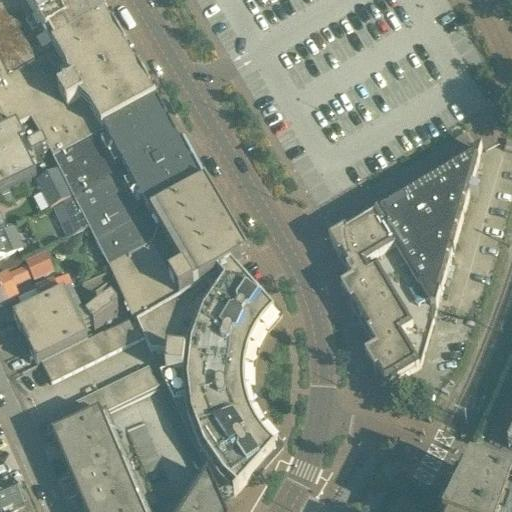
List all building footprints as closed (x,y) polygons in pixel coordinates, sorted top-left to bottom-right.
[(85,0),(25,35),(0,50),(0,61),(7,75),(65,45),(107,20),(95,0),(85,0)] [(25,0),(0,13),(0,50),(25,35),(85,0),(25,0)] [(0,0),(0,13),(25,0),(0,0)] [(0,136),(18,128),(31,122),(38,135),(31,120),(52,106),(133,63),(107,20),(65,45),(7,75),(0,61),(0,136)] [(52,106),(31,120),(38,135),(41,140),(44,145),(45,146),(53,160),(158,105),(133,63),(52,106)] [(158,105),(53,160),(59,172),(73,200),(75,203),(179,146),(158,105)] [(0,198),(37,181),(30,165),(49,155),(45,146),(44,145),(36,148),(24,154),(22,149),(27,146),(18,128),(0,136),(0,198)] [(36,148),(44,145),(41,140),(33,143),(36,148)] [(179,146),(75,203),(84,221),(89,231),(109,269),(152,245),(157,229),(150,216),(165,210),(206,188),(183,146),(180,147),(179,146)] [(482,154),(374,219),(430,311),(436,313),(482,154)] [(36,183),(42,196),(50,210),(50,211),(73,200),(59,172),(36,183)] [(152,245),(109,269),(134,327),(136,325),(232,269),(249,260),(207,188),(206,188),(165,210),(150,216),(157,229),(152,245)] [(374,219),(329,245),(353,286),(341,293),(377,353),(366,360),(384,391),(419,371),(436,313),(430,311),(374,219)] [(84,221),(61,231),(66,242),(89,231),(84,221)] [(0,245),(0,260),(17,252),(11,241),(0,246),(0,245)] [(28,270),(0,282),(0,308),(17,301),(12,288),(32,280),(34,283),(52,275),(45,259),(26,267),(28,270)] [(232,269),(136,325),(144,341),(150,355),(168,357),(166,373),(160,376),(165,387),(216,495),(223,492),(228,492),(234,498),(275,452),(261,434),(251,416),(245,394),(244,394),(244,375),(245,376),(251,353),(261,334),(275,317),(232,269)] [(67,278),(35,292),(41,305),(73,291),(67,278)] [(65,296),(14,320),(37,368),(88,344),(65,296)] [(112,303),(86,323),(94,333),(114,319),(112,316),(118,311),(112,303)] [(131,324),(41,367),(51,386),(144,341),(136,325),(134,327),(133,328),(131,324)] [(148,370),(59,414),(68,434),(158,390),(148,370)] [(165,387),(158,390),(68,434),(53,441),(82,511),(223,511),(216,495),(165,387)] [(0,511),(18,511),(23,510),(11,484),(0,489),(0,511)] [(458,511),(511,511),(511,498),(472,486),(458,511)]
